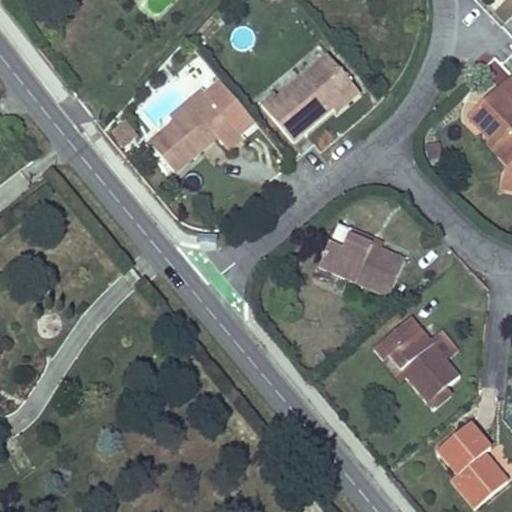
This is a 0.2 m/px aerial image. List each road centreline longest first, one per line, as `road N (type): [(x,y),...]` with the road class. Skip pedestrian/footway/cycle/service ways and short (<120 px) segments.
road 1 (secondary): [(197,294),(0,48)]
road 2 (secondary): [(380,511),(197,294)]
road 3 (residential): [(197,294),(384,128)]
road 4 (residential): [(384,128),(485,247),(511,247)]
road 5 (residential): [(384,128),(407,112),(439,51),(443,0)]
